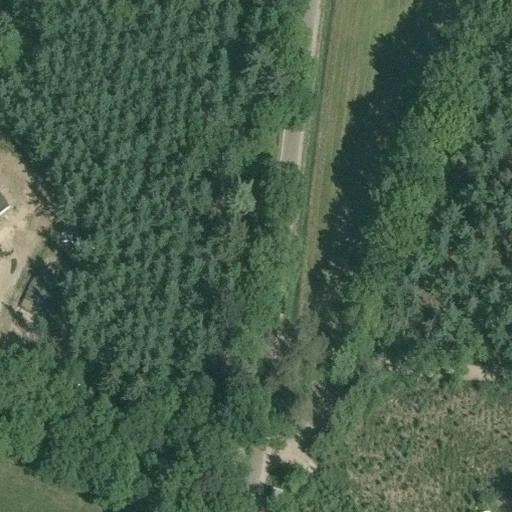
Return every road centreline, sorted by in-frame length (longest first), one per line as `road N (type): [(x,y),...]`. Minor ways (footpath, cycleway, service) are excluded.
road 1 (unclassified): [(242,511),(307,0)]
road 2 (track): [(249,464),(300,455),(357,377),(359,362),(511,375)]
